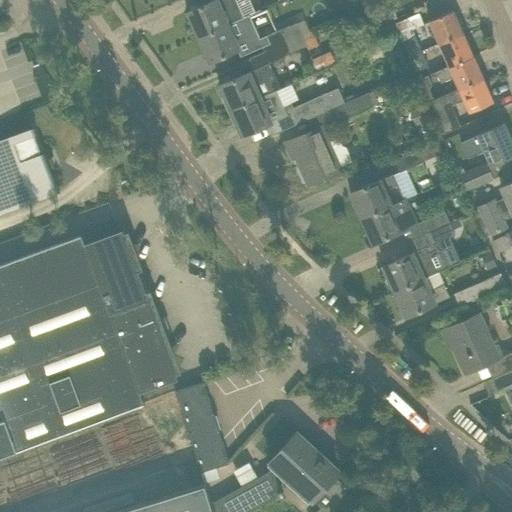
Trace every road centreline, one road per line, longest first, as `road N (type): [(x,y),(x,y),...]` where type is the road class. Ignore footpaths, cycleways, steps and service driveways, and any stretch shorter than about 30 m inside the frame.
road 1 (tertiary): [(511,492),(290,296),(224,226),(57,0)]
road 2 (unknown): [(153,130),(94,178),(19,223),(0,225)]
